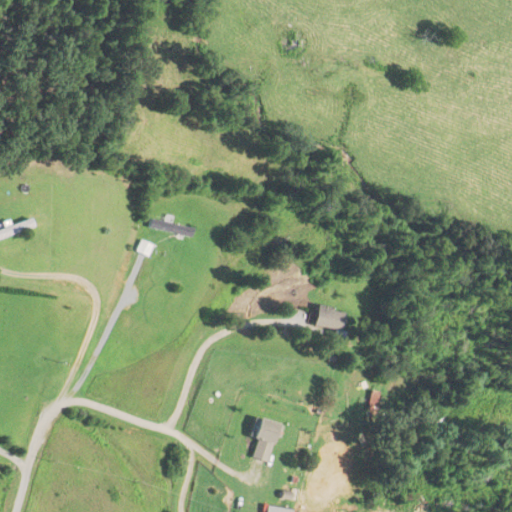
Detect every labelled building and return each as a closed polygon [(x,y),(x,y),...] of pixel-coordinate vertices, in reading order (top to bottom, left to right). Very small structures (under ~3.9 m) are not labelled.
[(147,227),(188,238),(190,229),(149,218),(147,227)] [(0,238),(31,228),(28,220),(0,229),(0,238)] [(135,252),(146,256),(150,245),(139,241),(135,252)] [(343,315),(317,306),(310,325),(336,334),(343,315)] [(247,458),(265,464),(276,425),(258,420),(247,458)]
